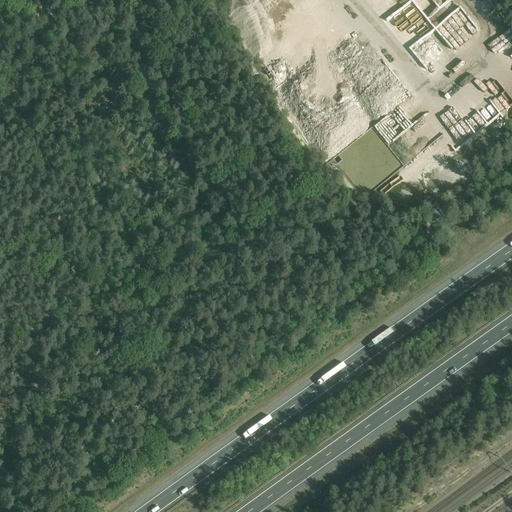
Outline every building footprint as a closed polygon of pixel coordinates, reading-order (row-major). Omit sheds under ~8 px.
[(485,0),(468,0),(468,1),(487,19),(496,9),(485,0)] [(452,47),(451,45),(472,32),(463,19),(432,38),(442,53),(452,47)] [(268,52),(271,50),(266,43),(253,51),(261,65),(272,58),(268,52)] [(394,55),(388,61),(392,65),(398,59),(394,55)] [(459,113),(446,123),(456,135),(469,125),(459,113)] [(404,139),(415,132),(411,127),(413,126),(408,117),(395,125),(404,139)] [(396,142),(401,141),(395,124),(382,128),(389,149),(397,146),(396,142)] [(470,138),(476,133),(471,128),(466,133),(470,138)]
